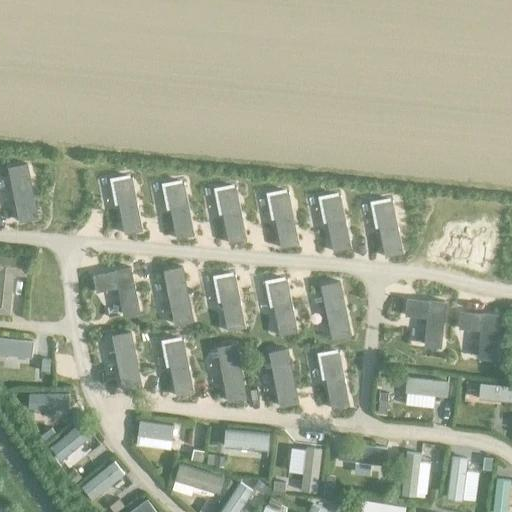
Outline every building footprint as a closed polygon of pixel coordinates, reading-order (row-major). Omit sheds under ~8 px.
[(38,216),(27,160),(7,164),(19,220),(38,216)] [(142,228),(132,175),(114,178),(124,232),(142,228)] [(194,234),(184,180),(166,184),(176,237),(194,234)] [(217,189),(229,242),(247,238),(236,185),(217,189)] [(270,194),(281,246),(299,243),(288,190),(270,194)] [(322,197),(333,250),(351,246),(340,193),(322,197)] [(391,198),(373,202),(383,255),(401,251),(391,198)] [(27,276),(29,259),(0,255),(0,314),(10,315),(14,274),(27,276)] [(140,311),(131,265),(92,272),(95,291),(118,286),(123,314),(140,311)] [(193,319),(182,265),(163,268),(174,323),(193,319)] [(245,327),(235,273),(216,276),(226,330),(245,327)] [(269,281),(279,335),(298,331),(288,278),(269,281)] [(340,279),(321,283),(332,338),(351,334),(340,279)] [(444,300),(405,297),(403,315),(425,316),(423,345),(440,346),(444,300)] [(498,313),(459,309),(457,327),(479,329),(477,357),(494,359),(498,313)] [(141,384),(130,330),(111,334),(122,388),(141,384)] [(33,340),(0,336),(0,353),(31,357),(33,340)] [(194,391),(183,338),(165,341),(176,395),(194,391)] [(247,396),(236,341),(217,345),(228,400),(247,396)] [(298,401),(288,346),(269,350),(279,405),(298,401)] [(350,404),(339,350),(321,354),(332,407),(350,404)] [(50,358),(41,357),(40,370),(49,371),(50,358)] [(445,395),(447,380),(405,376),(404,391),(445,395)] [(511,384),(479,382),(477,397),(511,399),(511,384)] [(385,413),(387,392),(378,391),(376,412),(385,413)] [(68,407),(68,392),(28,392),(28,407),(68,407)] [(93,432),(83,419),(50,445),(61,458),(93,432)] [(173,425),(137,420),(135,435),(171,439),(173,425)] [(55,433),(50,427),(40,434),(45,440),(55,433)] [(268,433),(223,428),(222,446),(266,450),(268,433)] [(385,446),(338,441),(336,458),(383,464),(385,446)] [(320,448),(305,446),(299,490),(314,492),(320,448)] [(203,451),(191,448),(189,459),(201,461),(203,451)] [(419,453),(405,451),(399,493),(414,495),(419,453)] [(461,499),(466,456),(450,454),(445,497),(461,499)] [(224,456),(206,455),(206,464),(223,465),(224,456)] [(491,457),(483,456),(481,468),(490,469),(491,457)] [(122,473),(112,460),(79,486),(90,499),(122,473)] [(223,475),(178,462),(172,479),(217,493),(223,475)] [(76,482),(81,476),(72,470),(67,476),(76,482)] [(334,476),(325,474),(322,494),(331,496),(334,476)] [(225,478),(221,485),(227,489),(232,481),(225,478)] [(505,511),(509,480),(495,478),(491,511),(505,511)] [(266,485),(256,479),(252,486),(261,493),(266,485)] [(285,482),(272,480),(272,489),(284,490),(285,482)] [(236,511),(251,490),(237,481),(217,511),(236,511)] [(438,489),(430,488),(428,500),(437,501),(438,489)] [(154,511),(155,511),(144,497),(123,511),(154,511)] [(113,511),(122,505),(116,498),(107,505),(112,511),(113,511)] [(403,511),(404,506),(358,498),(355,511),(403,511)] [(323,511),(325,508),(310,502),(305,511),(323,511)] [(332,502),(328,511),(337,511),(340,504),(332,502)]
